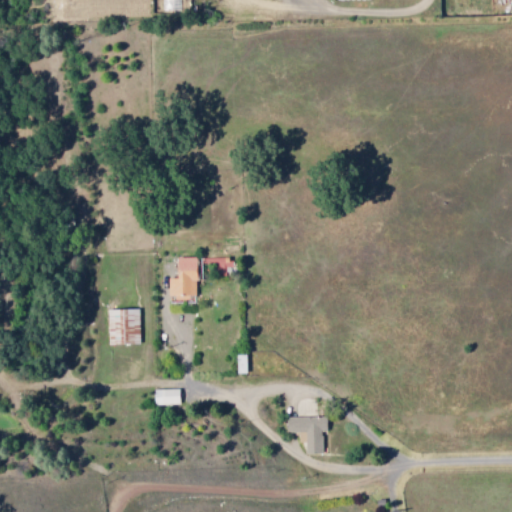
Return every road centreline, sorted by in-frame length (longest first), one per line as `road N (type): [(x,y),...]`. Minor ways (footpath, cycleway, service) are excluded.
road 1 (residential): [(222,386),(278,438),(329,470),(511,459)]
road 2 (residential): [(164,386),(270,386),(326,396),(391,444),(403,511)]
road 3 (residential): [(125,511),(159,486),(238,491),(294,485),(329,470)]
